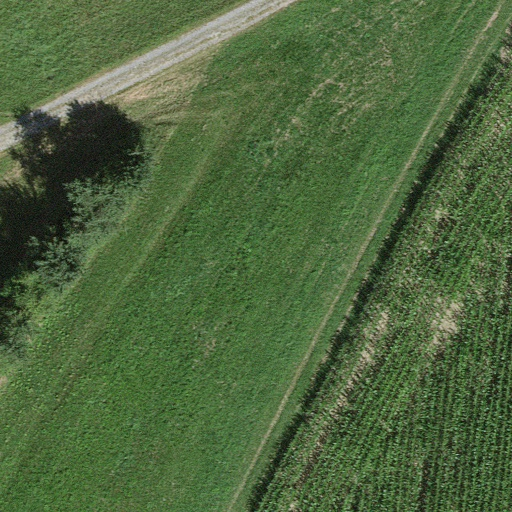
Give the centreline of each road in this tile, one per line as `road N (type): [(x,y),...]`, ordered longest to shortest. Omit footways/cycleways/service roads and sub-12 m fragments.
road 1 (track): [(508,0),(239,511)]
road 2 (track): [(0,144),(279,0)]
